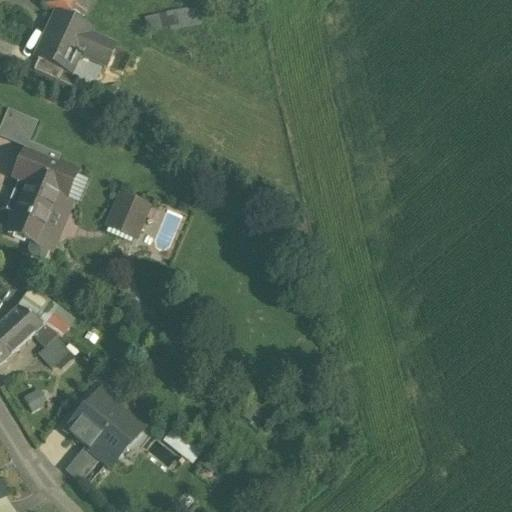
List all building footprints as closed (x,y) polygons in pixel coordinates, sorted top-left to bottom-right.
[(44,0),(40,11),(85,31),(98,0),(44,0)] [(166,16),(144,22),(147,35),(169,30),(170,32),(201,27),(197,10),(166,16)] [(85,31),(54,18),(34,62),(38,64),(62,75),(71,79),(79,62),(87,66),(88,63),(105,71),(115,50),(89,38),(91,35),(85,31)] [(62,75),(38,64),(33,74),(57,85),(62,75)] [(0,146),(24,156),(60,171),(63,163),(32,151),(40,131),(5,117),(0,128),(0,146)] [(26,191),(6,239),(30,249),(27,256),(29,262),(39,266),(45,263),(48,257),(63,220),(58,218),(75,177),(60,171),(24,156),(13,186),(26,191)] [(120,200),(110,225),(137,236),(147,212),(120,200)] [(8,296),(0,291),(0,299),(4,302),(8,296)] [(32,293),(19,312),(44,329),(58,339),(63,343),(76,325),(32,293)] [(44,329),(19,312),(3,325),(4,326),(0,329),(0,369),(34,339),(44,329)] [(58,339),(44,329),(34,339),(46,351),(58,339)] [(23,399),(30,414),(47,405),(39,391),(23,399)] [(103,410),(94,402),(66,435),(107,469),(116,458),(126,451),(124,447),(119,444),(127,434),(132,438),(142,425),(115,402),(103,410)] [(200,455),(174,431),(164,442),(191,466),(200,455)]
